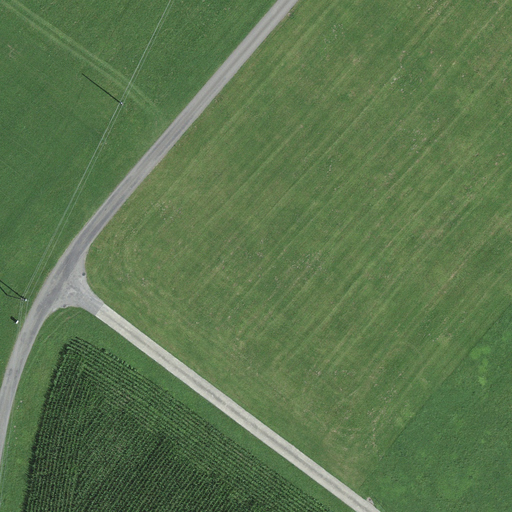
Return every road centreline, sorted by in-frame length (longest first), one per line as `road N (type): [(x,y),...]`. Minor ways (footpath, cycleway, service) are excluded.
road 1 (residential): [(59,277),(371,511)]
road 2 (residential): [(59,277),(288,0)]
road 3 (residential): [(0,430),(28,334),(59,277)]
